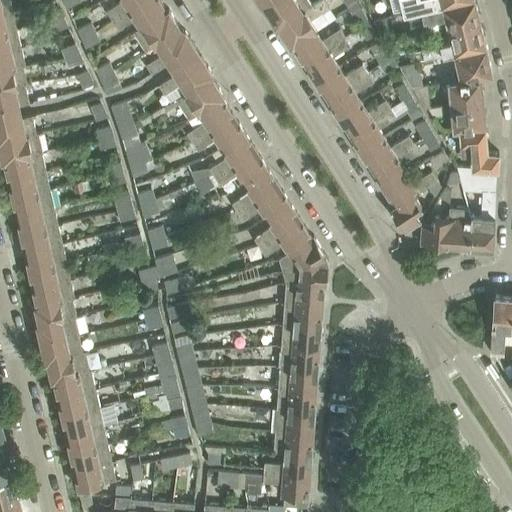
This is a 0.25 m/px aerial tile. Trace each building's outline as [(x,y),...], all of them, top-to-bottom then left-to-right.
[(0,0),(0,10),(12,7),(14,7),(12,0),(0,0)] [(137,0),(116,0),(106,7),(112,16),(137,0)] [(137,0),(112,16),(118,26),(134,15),(140,24),(166,7),(161,0),(137,0)] [(279,25),(313,4),(310,0),(264,0),(261,2),(275,23),(279,25)] [(323,0),(318,0),(313,4),(279,25),(279,26),(291,44),(318,26),(312,16),(328,6),(323,0)] [(453,0),(389,0),(392,11),(403,8),(404,12),(409,11),(453,0)] [(449,26),(480,18),(475,0),(453,0),(409,11),(411,22),(446,14),(449,26)] [(361,6),(351,12),(359,26),(369,19),(361,6)] [(0,28),(6,27),(18,25),(14,7),(12,7),(0,10),(0,28)] [(166,7),(140,24),(134,28),(146,48),(157,41),(181,26),(169,7),(167,8),(166,7)] [(49,23),(64,17),(60,8),(45,14),(49,23)] [(54,32),(68,26),(64,17),(49,23),(54,32)] [(387,17),(374,20),(380,31),(390,28),(387,17)] [(422,48),(408,50),(411,60),(418,58),(455,50),(486,44),(480,18),(449,26),(452,37),(421,44),(422,48)] [(367,39),(377,33),(369,19),(359,26),(367,39)] [(91,22),(77,28),(81,38),(95,31),(91,22)] [(0,47),(20,43),(22,42),(18,25),(6,27),(0,28),(0,47)] [(170,61),(172,65),(198,49),(185,28),(181,26),(157,41),(164,52),(147,63),(153,72),(170,61)] [(293,43),(304,61),(345,34),(339,26),(323,37),(317,28),(319,27),(318,26),(291,44),(293,43)] [(95,31),(81,38),(85,47),(100,40),(95,31)] [(304,61),(316,78),(339,63),(333,54),(350,43),(345,34),(304,61)] [(379,40),(369,46),(379,63),(393,54),(384,37),(379,40)] [(0,66),(14,63),(26,60),(22,42),(20,43),(0,47),(0,66)] [(65,58),(80,52),(76,43),(61,49),(65,58)] [(461,77),(480,75),(492,72),(486,44),(455,50),(461,77)] [(212,71),(198,49),(172,65),(177,72),(160,83),(166,92),(183,81),(188,89),(212,73),(212,71)] [(69,67),(84,61),(80,52),(65,58),(69,67)] [(399,63),(393,54),(379,63),(385,72),(399,64),(399,63)] [(399,63),(399,64),(410,84),(423,82),(418,58),(411,60),(399,63)] [(0,85),(26,79),(29,79),(25,64),(27,64),(26,60),(14,63),(0,66),(0,85)] [(110,62),(95,68),(99,77),(114,71),(110,62)] [(316,78),(327,96),(368,70),(362,62),(345,73),(339,63),(316,78)] [(94,84),(88,69),(78,73),(82,82),(68,85),(69,92),(85,89),(85,88),(94,84)] [(327,96),(338,114),(362,99),(356,89),(373,78),(368,70),(327,96)] [(106,93),(121,87),(114,71),(99,77),(106,93)] [(177,96),(162,104),(165,109),(180,100),(191,117),(201,110),(223,96),(223,95),(224,94),(212,75),(212,73),(188,89),(177,96)] [(451,103),(482,99),(480,75),(461,77),(448,79),(451,103)] [(0,113),(32,106),(31,102),(27,82),(29,82),(29,79),(26,79),(0,85),(0,113)] [(394,87),(401,100),(411,94),(404,81),(394,87)] [(410,84),(423,106),(430,106),(428,82),(423,82),(410,84)] [(411,94),(401,100),(406,108),(412,118),(422,112),(411,94)] [(234,113),(223,96),(201,110),(206,119),(190,130),(195,138),(234,113)] [(338,114),(350,132),(391,106),(385,97),(368,108),(362,99),(338,114)] [(110,116),(103,99),(91,105),(98,120),(110,116)] [(118,125),(134,120),(127,99),(111,104),(118,125)] [(453,130),(485,127),(482,99),(451,103),(453,127),(453,130)] [(442,104),(430,106),(423,106),(425,109),(428,107),(434,116),(444,115),(442,104)] [(0,113),(0,140),(38,133),(33,111),(32,106),(0,113)] [(350,132),(361,150),(385,135),(379,125),(396,114),(391,106),(350,132)] [(245,130),(234,113),(195,138),(200,147),(217,136),(223,145),(245,130)] [(415,124),(422,136),(432,130),(425,118),(415,124)] [(134,120),(118,125),(126,147),(140,141),(134,120)] [(111,122),(96,126),(99,138),(115,134),(111,122)] [(471,165),(456,164),(458,168),(460,175),(497,175),(499,150),(487,149),(487,148),(486,142),(486,137),(485,132),(485,128),(460,130),(462,151),(469,150),(471,165)] [(228,154),(211,165),(217,173),(256,148),(245,130),(223,145),(228,154)] [(431,151),(441,145),(432,130),(422,136),(431,151)] [(4,159),(42,150),(45,150),(41,132),(38,133),(0,140),(0,149),(2,159),(4,159)] [(361,150),(373,168),(414,141),(408,133),(391,144),(385,135),(361,150)] [(102,148),(117,144),(115,134),(99,138),(102,148)] [(129,157),(131,164),(146,160),(153,157),(145,139),(140,141),(126,147),(129,157)] [(373,168),(384,185),(407,171),(401,161),(419,150),(414,141),(373,168)] [(267,165),(256,148),(217,173),(222,181),(239,171),(245,179),(267,165)] [(8,177),(31,171),(46,168),(42,150),(4,159),(8,177)] [(435,168),(450,160),(444,150),(429,158),(435,168)] [(109,174),(124,170),(121,159),(106,163),(109,174)] [(149,169),(146,160),(131,164),(133,173),(149,169)] [(233,199),(239,208),(278,182),(267,165),(245,179),(250,188),(233,199)] [(12,194),(50,185),(46,168),(31,171),(8,177),(12,194)] [(451,170),(447,183),(451,184),(461,181),(463,188),(464,188),(460,175),(458,168),(451,170)] [(112,184),(127,180),(124,170),(109,174),(112,184)] [(436,177),(432,171),(414,182),(407,171),(384,185),(395,203),(390,206),(391,207),(414,191),(427,184),(436,177)] [(484,245),(493,246),(497,175),(460,175),(464,188),(482,188),(481,213),(472,212),(469,244),(469,248),(484,249),(484,245)] [(436,177),(427,184),(434,196),(442,185),(436,177)] [(82,179),(74,181),(76,190),(84,188),(82,179)] [(289,199),(278,182),(239,208),(244,216),(261,205),(266,214),(289,199)] [(16,212),(31,208),(54,203),(50,185),(12,194),(16,212)] [(452,189),(446,185),(442,191),(450,202),(451,202),(452,189)] [(138,191),(141,201),(156,196),(154,186),(138,191)] [(422,204),(414,191),(391,207),(405,229),(420,220),(415,213),(417,212),(415,209),(422,204)] [(141,201),(145,216),(160,212),(160,209),(173,204),(168,192),(156,196),(141,201)] [(131,195),(116,200),(118,210),(134,206),(131,195)] [(272,223),(255,234),(260,242),(300,216),(289,199),(266,214),(272,223)] [(20,230),(31,227),(58,221),(54,203),(31,208),(16,212),(20,230)] [(121,220),(137,216),(134,206),(118,210),(121,220)] [(449,215),(447,243),(469,244),(472,212),(471,212),(469,208),(450,206),(449,215)] [(421,241),(447,243),(449,215),(436,214),(435,223),(430,223),(430,224),(422,223),(421,241)] [(282,240),(288,249),(311,234),(300,216),(260,242),(266,251),(282,240)] [(24,247),(31,246),(62,238),(58,221),(31,227),(20,230),(24,247)] [(163,223),(148,227),(151,238),(166,234),(163,223)] [(128,245),(143,241),(141,231),(125,235),(128,245)] [(312,235),(311,234),(288,249),(279,255),(282,266),(328,257),(328,256),(314,233),(312,235)] [(166,234),(151,238),(154,248),(169,244),(166,234)] [(28,265),(31,264),(66,256),(62,238),(31,246),(24,247),(28,265)] [(120,239),(102,242),(103,250),(121,247),(120,239)] [(133,263),(148,258),(143,241),(128,245),(133,263)] [(156,256),(158,264),(161,276),(178,270),(173,252),(156,256)] [(32,283),(70,274),(66,256),(31,264),(28,265),(32,283)] [(282,266),(286,279),(296,281),(324,283),(326,283),(328,257),(282,266)] [(142,281),(158,277),(161,276),(158,264),(150,266),(139,269),(142,281)] [(178,275),(181,288),(195,284),(192,272),(178,275)] [(32,283),(36,300),(71,292),(74,291),(70,274),(32,283)] [(165,279),(166,285),(168,291),(181,288),(178,275),(165,279)] [(158,277),(142,281),(145,290),(157,287),(160,286),(158,277)] [(322,305),(324,283),(296,281),(286,279),(284,302),(322,305)] [(71,292),(36,300),(37,303),(35,304),(39,321),(73,313),(76,312),(71,292)] [(240,293),(227,295),(229,305),(241,303),(240,293)] [(511,295),(495,294),(491,348),(494,352),(494,353),(503,353),(504,328),(511,328),(511,295)] [(182,301),(185,313),(198,310),(196,298),(182,301)] [(182,301),(169,305),(171,316),(185,313),(182,301)] [(320,326),(322,305),(284,302),(283,323),(320,326)] [(146,318),(161,314),(159,304),(143,308),(146,318)] [(37,322),(41,341),(78,333),(73,313),(39,321),(39,322),(37,322)] [(148,327),(164,324),(161,314),(146,318),(148,327)] [(172,320),(175,331),(191,328),(188,316),(172,320)] [(283,323),(281,344),(319,347),(320,326),(283,323)] [(48,360),(48,361),(82,352),(78,333),(41,341),(45,360),(48,360)] [(276,335),(259,336),(259,344),(277,343),(276,335)] [(193,338),(177,341),(180,353),(196,349),(193,338)] [(155,355),(170,351),(168,340),(152,344),(155,355)] [(317,368),(319,347),(281,344),(280,365),(317,368)] [(196,349),(180,353),(183,363),(198,359),(196,349)] [(159,373),(175,369),(170,351),(155,355),(159,373)] [(54,377),(54,378),(89,370),(85,352),(82,352),(48,361),(52,377),(54,377)] [(188,386),(204,382),(199,365),(184,368),(188,386)] [(280,365),(278,386),(316,389),(317,368),(280,365)] [(92,369),(89,370),(54,378),(58,396),(96,387),(92,369)] [(163,390),(179,386),(175,369),(159,373),(163,390)] [(243,383),(254,384),(255,384),(256,377),(244,376),(243,383)] [(193,405),(208,401),(204,382),(188,386),(193,405)] [(157,383),(145,386),(146,388),(147,393),(159,391),(157,384),(157,383)] [(170,408),(183,405),(179,386),(163,390),(159,391),(147,393),(149,401),(168,397),(170,408)] [(314,410),(316,389),(278,386),(276,407),(314,410)] [(58,396),(62,414),(100,405),(96,387),(58,396)] [(197,424),(213,420),(208,401),(193,405),(197,424)] [(100,405),(62,414),(66,432),(104,423),(118,420),(115,405),(114,402),(100,405)] [(273,407),(272,428),(275,428),(313,431),(314,410),(276,407),(273,407)] [(172,428),(188,425),(185,414),(161,420),(164,430),(172,428)] [(213,420),(197,424),(200,434),(215,430),(213,420)] [(66,432),(70,450),(108,441),(104,423),(66,432)] [(0,449),(8,448),(3,424),(0,424),(0,449)] [(175,438),(190,434),(188,425),(172,428),(175,438)] [(311,452),(313,431),(275,428),(273,449),(283,450),(311,452)] [(70,450),(75,468),(112,459),(108,441),(70,450)] [(0,449),(0,475),(14,472),(8,448),(0,449)] [(310,473),(311,452),(283,450),(282,461),(266,460),(266,470),(310,473)] [(191,451),(177,454),(179,466),(194,462),(193,461),(191,451)] [(226,452),(211,451),(210,451),(209,461),(225,462),(226,452)] [(179,466),(177,454),(163,457),(165,469),(179,466)] [(116,477),(112,459),(75,468),(78,486),(80,494),(89,492),(87,484),(116,477)] [(141,462),(131,464),(134,480),(144,477),(141,462)] [(226,486),(228,470),(218,469),(216,485),(226,486)] [(228,470),(227,486),(237,486),(239,470),(228,470)] [(310,473),(266,470),(266,473),(265,480),(281,481),(280,492),(285,493),(284,503),(285,503),(307,505),(310,473)] [(247,471),(246,487),(246,490),(249,490),(249,491),(262,492),(262,483),(265,483),(265,480),(266,473),(247,471)] [(0,511),(23,511),(14,472),(0,475),(0,511)] [(116,482),(115,495),(129,496),(129,494),(130,483),(116,482)] [(90,492),(89,492),(80,494),(84,511),(94,509),(90,492)] [(129,496),(127,511),(149,511),(151,498),(133,496),(133,494),(129,494),(129,496)] [(127,511),(129,496),(115,495),(114,510),(103,509),(102,511),(127,511)] [(149,511),(171,511),(173,499),(151,498),(149,511)] [(195,501),(194,501),(173,499),(171,511),(196,511),(194,511),(195,501)] [(203,511),(224,511),(225,503),(206,501),(204,501),(203,511)] [(269,506),(268,511),(284,511),(285,503),(284,503),(269,502),(269,506)] [(246,511),(247,505),(225,503),(224,511),(246,511)]
